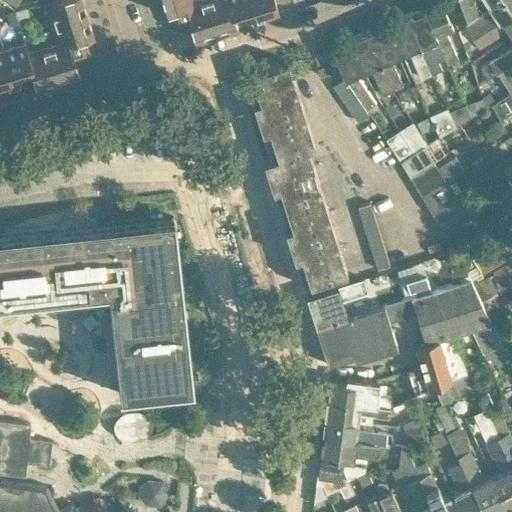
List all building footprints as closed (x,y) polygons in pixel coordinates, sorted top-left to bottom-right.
[(51,20),(86,10),(82,0),(47,0),(45,1),(51,20)] [(169,10),(175,27),(194,2),(193,0),(156,0),(160,12),(169,10)] [(199,0),(194,2),(175,27),(189,22),(194,38),(215,32),(205,0),(199,0)] [(205,0),(215,32),(236,25),(228,0),(205,0)] [(228,0),(236,25),(258,19),(252,0),(228,0)] [(296,7),(297,6),(294,0),(252,0),(258,19),(279,12),(277,8),(294,3),(296,7)] [(441,0),(434,0),(422,5),(436,36),(444,57),(447,62),(453,59),(454,63),(459,61),(445,30),(453,27),(441,0)] [(488,3),(493,0),(447,0),(457,21),(477,12),(477,9),(487,2),(488,3)] [(511,0),(493,0),(488,3),(492,9),(466,25),(473,35),(511,10),(511,0)] [(422,5),(405,13),(432,72),(441,68),(437,60),(444,57),(436,36),(422,5)] [(26,7),(15,10),(18,21),(29,17),(26,7)] [(15,10),(5,13),(9,25),(19,23),(18,21),(15,10)] [(86,10),(51,20),(58,43),(69,40),(89,53),(84,36),(93,33),(86,10)] [(511,10),(473,35),(462,41),(466,50),(477,43),(479,45),(508,28),(511,33),(511,10)] [(432,72),(405,13),(385,21),(399,52),(401,52),(409,48),(421,76),(432,72)] [(399,52),(385,21),(365,30),(393,89),(403,84),(390,56),(397,53),(399,52)] [(365,30),(348,37),(362,69),(369,66),(382,94),(393,89),(365,30)] [(354,72),(362,69),(348,37),(330,45),(344,77),(356,94),(365,109),(375,102),(354,72)] [(48,46),(58,80),(80,74),(75,58),(89,53),(69,40),(58,43),(48,46)] [(22,45),(33,78),(36,87),(58,80),(48,46),(28,52),(26,44),(22,45)] [(2,51),(12,85),(33,78),(22,45),(2,51)] [(511,47),(482,66),(488,77),(497,71),(511,62),(511,47)] [(0,51),(0,88),(12,85),(2,51),(0,51)] [(316,55),(318,63),(328,60),(326,52),(316,55)] [(288,59),(244,73),(257,115),(301,101),(288,59)] [(336,70),(334,61),(318,66),(321,75),(336,70)] [(511,86),(511,62),(497,71),(509,89),(511,86)] [(333,84),(345,102),(356,94),(344,77),(333,84)] [(511,108),(511,86),(509,89),(496,97),(489,101),(499,117),(511,108)] [(489,87),(481,92),(482,93),(486,103),(489,101),(496,97),(489,87)] [(404,88),(396,91),(400,100),(408,96),(404,88)] [(368,113),(365,109),(356,94),(345,102),(358,121),(368,113)] [(473,97),(464,101),(469,114),(477,108),(473,97)] [(301,101),(257,115),(270,157),(263,159),(264,161),(267,172),(276,201),(320,187),(311,158),(308,147),(307,146),(314,144),(301,101)] [(457,104),(448,108),(454,123),(463,118),(457,104)] [(446,105),(429,113),(440,132),(454,123),(448,108),(446,105)] [(417,126),(403,136),(412,150),(423,143),(427,141),(417,126)] [(399,158),(412,150),(399,129),(385,138),(399,158)] [(412,150),(399,158),(410,175),(434,160),(423,143),(412,150)] [(434,160),(410,175),(421,193),(463,165),(456,154),(437,166),(434,160)] [(463,165),(421,193),(431,210),(467,186),(474,182),(463,165)] [(467,186),(431,210),(442,228),(467,212),(464,206),(475,199),(467,186)] [(320,187),(276,201),(289,242),(334,229),(320,187)] [(357,205),(364,226),(376,222),(370,201),(357,205)] [(442,228),(452,245),(471,233),(465,223),(472,219),(467,212),(442,228)] [(173,216),(0,234),(0,299),(108,288),(119,393),(192,385),(173,216)] [(364,226),(371,247),(383,243),(376,222),(364,226)] [(334,229),(289,242),(302,284),(347,270),(334,229)] [(377,268),(389,265),(383,243),(371,247),(377,268)] [(456,250),(445,253),(449,271),(448,274),(451,284),(466,279),(461,268),(456,250)] [(472,257),(462,263),(473,282),(483,276),(480,271),(472,257)] [(511,268),(508,261),(487,273),(489,278),(494,287),(508,280),(511,278),(511,268)] [(424,271),(404,277),(408,291),(408,292),(413,290),(415,295),(430,291),(424,271)] [(363,277),(306,295),(316,326),(346,317),(340,299),(367,291),(363,277)] [(489,278),(470,287),(478,302),(497,293),(494,287),(489,278)] [(346,317),(316,326),(327,364),(353,356),(355,360),(397,347),(389,320),(406,315),(404,308),(414,305),(426,342),(439,338),(450,334),(467,329),(488,322),(480,305),(470,287),(468,283),(466,279),(451,284),(430,291),(415,295),(346,317)] [(488,322),(467,329),(474,343),(479,353),(498,344),(488,322)] [(467,329),(450,334),(456,349),(474,343),(467,329)] [(426,342),(415,345),(422,365),(429,389),(446,380),(450,378),(464,371),(456,349),(450,334),(439,338),(426,342)] [(473,388),(464,371),(446,380),(455,397),(473,388)] [(328,379),(326,398),(326,399),(389,407),(391,395),(377,393),(379,380),(375,380),(346,376),(345,382),(328,379)] [(326,399),(324,415),(357,420),(370,422),(371,415),(388,417),(389,407),(326,399)] [(440,404),(433,407),(443,429),(445,434),(456,429),(443,402),(440,404)] [(497,437),(488,419),(483,409),(474,413),(487,441),(497,437)] [(119,416),(119,427),(145,424),(144,413),(119,416)] [(511,468),(511,434),(502,413),(488,419),(497,437),(511,468)] [(324,415),(321,435),(385,444),(394,445),(392,435),(386,435),(386,434),(356,430),(357,420),(324,415)] [(0,419),(0,470),(24,474),(26,461),(49,463),(52,439),(29,437),(30,423),(0,419)] [(470,451),(459,427),(456,429),(445,434),(449,441),(450,444),(457,457),(470,451)] [(449,441),(445,434),(443,429),(431,435),(436,447),(449,441)] [(352,464),(354,450),(383,454),(385,444),(321,435),(319,454),(320,454),(319,459),(318,459),(318,460),(342,463),(352,464)] [(487,441),(486,442),(499,470),(493,473),(489,475),(504,505),(511,501),(511,468),(497,437),(487,441)] [(398,470),(417,472),(414,466),(404,446),(401,446),(398,470)] [(470,451),(457,457),(458,461),(483,511),(490,511),(504,505),(489,475),(483,477),(470,451)] [(345,477),(342,470),(342,463),(318,460),(317,473),(345,477)] [(425,460),(414,466),(417,472),(436,511),(458,511),(449,492),(442,496),(425,460)] [(483,511),(458,461),(449,465),(460,487),(449,492),(458,511),(483,511)] [(365,470),(363,465),(352,464),(342,463),(342,470),(345,477),(346,480),(365,470)] [(411,511),(436,511),(417,472),(398,470),(395,469),(392,471),(398,484),(405,481),(418,508),(411,511)] [(348,483),(346,480),(345,477),(317,473),(315,484),(321,484),(326,494),(348,483)] [(59,511),(59,510),(58,508),(57,506),(44,505),(46,485),(0,479),(0,511),(59,511)] [(148,479),(140,485),(139,495),(145,503),(159,504),(167,498),(169,488),(162,481),(148,479)] [(379,479),(373,482),(379,494),(387,511),(411,511),(409,511),(403,511),(391,485),(389,486),(387,482),(379,479)] [(315,484),(313,503),(327,496),(326,494),(321,484),(315,484)] [(371,511),(387,511),(379,494),(366,500),(371,511)] [(359,511),(354,501),(341,508),(343,511),(359,511)]
